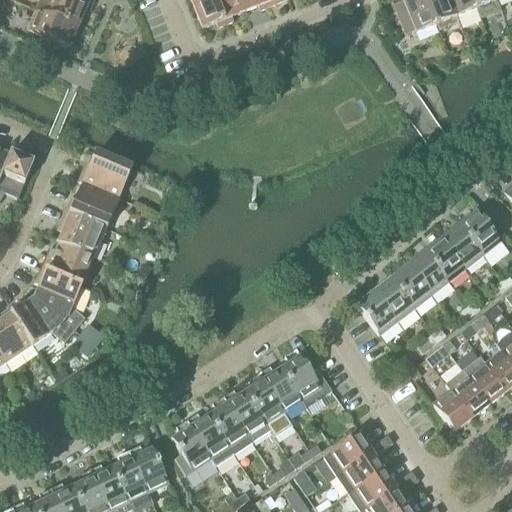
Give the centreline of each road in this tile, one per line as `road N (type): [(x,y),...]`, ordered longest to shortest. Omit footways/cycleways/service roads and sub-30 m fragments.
road 1 (residential): [(0,491),(321,308)]
road 2 (residential): [(164,0),(191,71),(361,0)]
road 3 (residential): [(321,308),(511,143)]
road 4 (residential): [(430,471),(321,308)]
